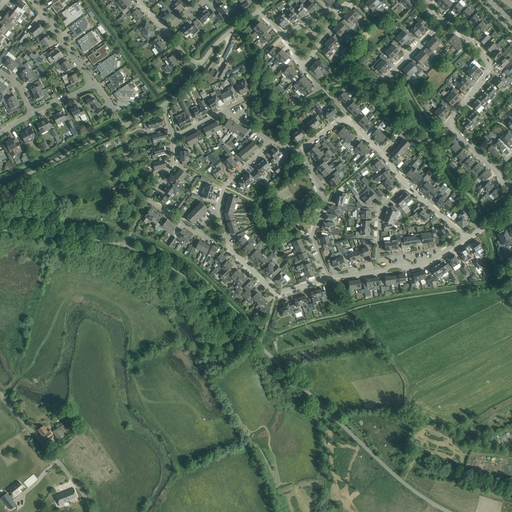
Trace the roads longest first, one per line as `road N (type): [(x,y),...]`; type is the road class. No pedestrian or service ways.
road 1 (unclassified): [(448,511),(406,485),(180,272),(123,244),(0,228)]
road 2 (residential): [(495,171),(451,122),(488,66),(454,26),(440,22)]
road 3 (unclassified): [(94,511),(0,395)]
road 4 (residential): [(328,278),(312,235),(321,197),(301,151)]
road 5 (residential): [(194,231),(149,199),(173,162),(172,138)]
road 6 (residential): [(328,278),(271,292),(229,248)]
